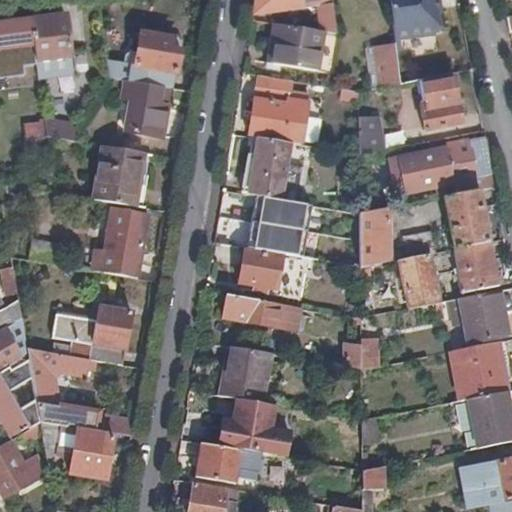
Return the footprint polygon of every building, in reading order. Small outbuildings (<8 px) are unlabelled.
[(257,0),(254,18),(306,12),(306,11),(319,9),(321,35),(326,35),(337,37),(332,0),(257,0)] [(389,0),(395,45),(435,40),(441,33),(436,0),(389,0)] [(36,48),(38,63),(72,59),(68,19),(33,23),(36,48)] [(4,52),(36,48),(33,23),(0,27),(0,56),(5,56),(4,52)] [(321,35),(275,27),(273,41),(279,42),(274,67),(318,75),(326,35),(321,35)] [(127,84),(139,86),(142,70),(178,77),(182,56),(172,53),(174,43),(142,37),(136,69),(107,64),(109,80),(127,84)] [(279,42),(273,41),(269,66),(274,67),(279,42)] [(367,52),(372,93),(401,87),(396,48),(367,52)] [(452,84),(451,77),(422,83),(425,105),(423,106),(424,111),(421,111),(422,116),(421,116),(425,134),(462,127),(459,109),(457,109),(456,103),(458,103),(455,84),(452,84)] [(250,140),(259,142),(291,148),(303,149),(309,108),(289,104),(292,84),(261,80),(250,140)] [(139,86),(127,84),(124,102),(135,104),(133,117),(130,116),(126,136),(162,142),(168,109),(159,108),(161,100),(165,101),(167,91),(139,86)] [(358,96),(343,93),(341,102),(358,105),(358,96)] [(359,122),(360,159),(385,154),(379,121),(359,122)] [(78,129),(46,123),(47,127),(49,140),(75,145),(78,129)] [(49,140),(47,127),(26,130),(30,157),(49,140)] [(493,178),(486,141),(449,148),(450,153),(416,159),(390,165),(397,197),(493,178)] [(249,167),(244,198),(282,205),(291,148),(259,142),(255,167),(249,167)] [(104,150),(95,203),(138,210),(147,158),(104,150)] [(60,160),(46,157),(44,165),(39,164),(38,170),(43,170),(42,176),(56,179),(60,160)] [(491,246),(481,194),(445,201),(450,227),(444,228),(445,234),(451,233),(455,253),(491,246)] [(336,213),(321,211),(319,221),(334,223),(336,213)] [(361,271),(376,269),(391,266),(390,212),(360,218),(361,228),(361,264),(361,271)] [(100,253),(96,274),(138,282),(148,220),(113,214),(106,254),(100,253)] [(335,260),(334,267),(361,271),(361,264),(357,264),(359,229),(361,228),(360,218),(345,215),(342,260),(335,260)] [(408,262),(430,258),(436,257),(432,235),(403,241),(408,262)] [(34,244),(31,263),(59,268),(62,249),(34,244)] [(295,245),(292,260),(318,264),(321,249),(295,245)] [(499,290),(491,246),(455,253),(463,297),(499,290)] [(261,290),(260,295),(267,296),(268,291),(277,293),(283,260),(246,253),(240,287),(255,290),(261,290)] [(400,264),(410,312),(440,307),(430,258),(408,262),(400,264)] [(7,292),(19,290),(15,269),(4,271),(7,292)] [(361,271),(361,284),(376,281),(376,269),(361,271)] [(500,295),(452,305),(456,331),(466,329),(469,347),(508,339),(500,295)] [(282,308),(227,299),(224,321),(278,330),(298,334),(302,312),(282,308)] [(0,314),(0,333),(24,319),(21,302),(0,314)] [(54,340),(75,343),(72,358),(92,362),(99,363),(124,368),(132,316),(121,314),(122,308),(111,306),(110,312),(101,310),(99,325),(59,317),(54,340)] [(28,430),(30,433),(43,425),(38,398),(20,408),(10,391),(34,377),(29,350),(24,319),(0,333),(0,418),(12,439),(28,430)] [(363,351),(363,373),(382,369),(381,342),(363,351)] [(499,347),(452,355),(461,404),(469,403),(507,395),(508,395),(499,347)] [(348,349),(347,370),(363,373),(363,351),(348,349)] [(90,373),(92,362),(72,358),(29,350),(34,377),(38,398),(43,425),(63,429),(62,433),(69,434),(69,432),(70,428),(133,439),(136,422),(60,409),(53,372),(89,379),(90,373)] [(224,383),(221,400),(239,402),(260,406),(261,400),(258,400),(261,386),(263,386),(264,382),(268,382),(272,358),(234,351),(228,383),(224,383)] [(258,400),(261,400),(273,402),(275,388),(263,386),(261,386),(258,400)] [(511,444),(511,424),(507,395),(469,403),(478,451),(511,444)] [(275,413),(238,406),(230,451),(287,460),(291,436),(272,432),(275,413)] [(381,420),(364,423),(364,447),(381,447),(381,420)] [(364,423),(350,421),(351,447),(358,447),(359,462),(364,462),(364,447),(364,423)] [(30,433),(26,435),(28,445),(44,436),(43,425),(30,433)] [(44,436),(48,459),(59,461),(59,458),(74,461),(72,476),(108,483),(115,440),(69,432),(69,434),(62,433),(63,429),(43,425),(44,436)] [(24,465),(11,443),(0,449),(0,491),(6,501),(47,477),(37,457),(24,465)] [(230,452),(203,447),(197,480),(231,486),(235,466),(241,467),(243,454),(230,452)] [(266,458),(254,455),(251,469),(264,471),(265,468),(266,458)] [(266,458),(265,468),(282,471),(284,461),(266,458)] [(511,511),(511,463),(459,473),(466,511),(492,506),(492,511),(511,511)] [(365,493),(377,492),(386,491),(386,470),(364,474),(365,493)] [(230,492),(195,486),(190,511),(235,511),(236,507),(227,506),(230,492)] [(365,493),(364,511),(376,511),(377,492),(365,493)]
